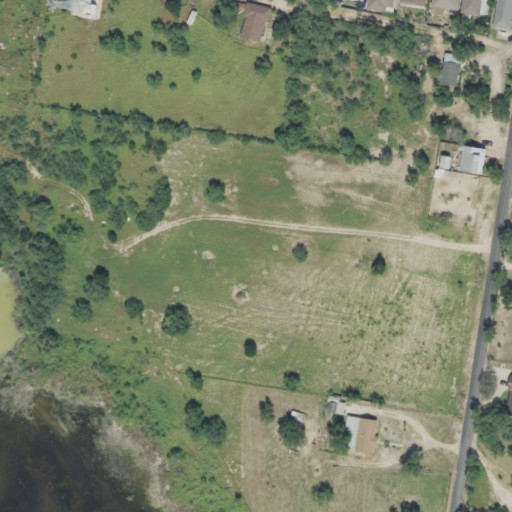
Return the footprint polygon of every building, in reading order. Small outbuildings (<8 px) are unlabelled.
[(368,0),(368,9),(393,13),(395,0),(368,0)] [(459,0),(432,0),(433,9),(460,9),(459,0)] [(462,0),(461,13),(487,17),(489,0),(462,0)] [(511,0),(496,0),(492,26),(511,30),(511,23),(511,0)] [(265,40),(266,5),(243,5),(242,39),(265,40)] [(457,86),(461,54),(442,52),(438,84),(457,86)] [(482,173),(485,148),(459,146),(456,170),(482,173)] [(511,375),(510,376),(503,415),(511,416),(511,375)] [(376,453),(380,419),(347,416),(344,449),(376,453)]
